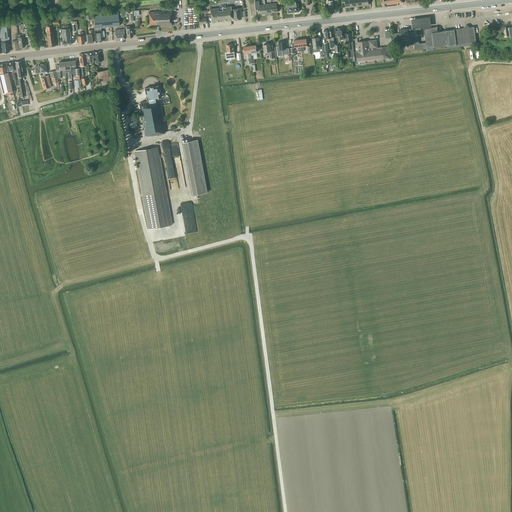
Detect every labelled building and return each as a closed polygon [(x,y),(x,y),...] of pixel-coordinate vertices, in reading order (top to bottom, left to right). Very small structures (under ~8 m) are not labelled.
[(255,1),(256,9),(260,8),(260,14),(266,13),(265,5),(259,5),(259,1),(255,1)] [(288,13),(299,12),(298,2),(287,3),(288,13)] [(230,6),(228,7),(228,4),(222,5),(223,7),(210,9),(212,23),(232,20),(241,19),(240,8),(231,10),(230,6)] [(155,26),(172,25),(172,15),(171,15),(171,11),(154,11),(154,12),(148,12),(148,26),(155,25),(155,26)] [(99,16),(95,16),(94,16),(95,28),(94,28),(95,42),(101,42),(102,41),(101,31),(100,27),(115,26),(119,25),(118,14),(99,16)] [(430,17),(411,19),(412,29),(412,30),(420,29),(420,28),(431,26),(430,17)] [(48,46),(55,46),(52,26),(46,27),(47,35),(48,46)] [(426,42),(419,43),(414,44),(415,50),(427,48),(434,47),(450,45),(476,42),(474,27),(469,28),(467,26),(465,27),(464,28),(438,32),(437,27),(424,28),(426,42)] [(2,53),(9,52),(8,41),(6,27),(0,27),(0,29),(0,31),(0,32),(0,36),(0,35),(0,40),(1,40),(1,42),(2,53)] [(63,45),(71,45),(70,39),(69,28),(61,29),(63,40),(63,45)] [(344,40),(344,36),(343,28),(335,29),(336,37),(339,36),(339,40),(344,40)] [(122,39),(125,39),(124,29),(114,30),(116,40),(120,40),(122,40),(122,39)] [(333,37),(332,37),(331,29),(324,30),(325,38),(329,38),(330,44),(334,43),(333,37)] [(414,42),(414,44),(419,43),(418,36),(421,36),(420,29),(412,30),(413,32),(408,32),(408,29),(399,30),(400,40),(410,38),(410,42),(414,42)] [(321,57),(324,56),(322,44),(319,44),(318,37),(312,38),(314,48),(314,52),(320,51),(321,57)] [(389,46),(377,48),(377,47),(376,40),(369,41),(367,42),(367,41),(357,42),(358,51),(356,52),(357,61),(391,57),(389,46)] [(279,46),(276,46),(278,56),(283,55),(289,54),(289,48),(286,49),(285,41),(278,42),(279,46)] [(271,51),(270,43),(267,44),(267,43),(264,43),(264,44),(263,44),(265,55),(269,55),(269,58),(274,58),(273,50),(271,51)] [(231,59),(235,59),(233,44),(226,44),(227,52),(225,53),(226,59),(231,58),(231,59)] [(249,64),(252,64),(250,46),(243,46),(244,53),(249,53),(249,54),(248,54),(249,64)] [(98,62),(101,62),(100,51),(86,53),(87,61),(87,62),(95,61),(96,66),(99,66),(98,62)] [(86,62),(87,61),(86,53),(78,54),(80,68),(82,67),(82,66),(87,65),(86,62)] [(71,74),(73,73),(73,76),(76,75),(77,79),(79,79),(78,68),(75,69),(75,68),(76,68),(75,60),(69,61),(70,69),(71,71),(70,71),(71,74)] [(13,62),(6,63),(7,69),(7,72),(11,71),(12,74),(13,79),(17,79),(16,70),(14,70),(13,62)] [(65,72),(65,69),(64,62),(59,62),(59,65),(56,66),(57,74),(58,79),(61,79),(59,70),(62,69),(63,76),(66,76),(65,72)] [(0,81),(3,95),(13,92),(7,72),(5,63),(0,63),(0,81)] [(35,66),(35,71),(36,73),(43,72),(43,74),(47,73),(45,64),(38,64),(38,66),(35,66)] [(98,82),(111,79),(110,69),(97,72),(98,82)] [(50,85),(51,85),(48,75),(45,76),(45,74),(40,75),(44,89),(51,87),(50,85)] [(151,135),(165,132),(159,98),(160,98),(158,85),(145,87),(147,101),(140,102),(146,135),(151,134),(151,135)] [(198,194),(207,192),(197,139),(182,142),(191,195),(198,194)] [(157,147),(134,151),(149,230),(171,224),(157,147)] [(169,177),(170,186),(173,185),(182,187),(183,186),(184,182),(182,171),(179,170),(178,167),(169,166),(178,165),(178,161),(176,161),(177,159),(174,159),(174,161),(166,162),(167,166),(169,166),(169,167),(171,167),(171,168),(171,173),(173,173),(169,174),(169,177)]
